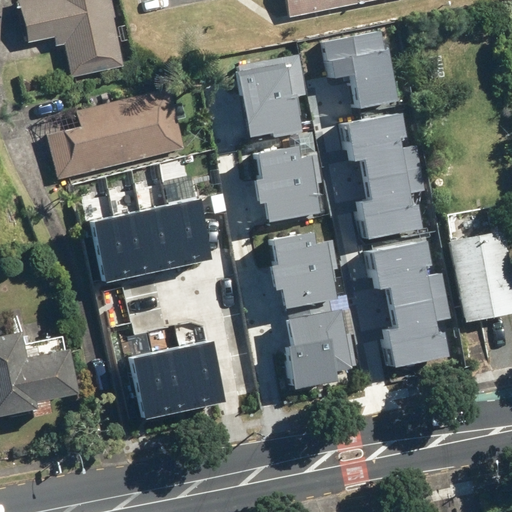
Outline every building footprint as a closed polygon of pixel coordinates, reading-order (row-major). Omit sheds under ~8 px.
[(50,35),(52,46),(61,44),(69,77),(121,65),(105,0),(14,0),(24,41),(50,35)] [(281,0),(285,18),(372,0),(281,0)] [(320,44),(327,78),(347,74),(353,106),(388,99),(375,33),(320,44)] [(227,70),(240,136),(262,132),(263,138),(299,131),(292,98),(303,96),(294,56),(227,70)] [(42,132),(53,178),(180,148),(165,87),(71,110),(75,124),(42,132)] [(356,203),(363,238),(385,233),(419,226),(413,196),(427,194),(417,143),(402,146),(395,113),(339,124),(346,157),(358,155),(367,201),(356,203)] [(259,206),(262,221),(311,212),(308,197),(323,194),(316,157),(292,161),(290,149),(248,156),(253,182),(246,183),(250,208),(259,206)] [(88,206),(100,269),(205,250),(194,187),(88,206)] [(18,200),(0,202),(0,232),(0,235),(22,232),(18,200)] [(442,239),(457,321),(511,310),(511,307),(498,229),(442,239)] [(275,289),(278,304),(327,295),(325,280),(339,277),(332,240),(308,244),(306,231),(264,239),(269,265),(262,266),(266,291),(275,289)] [(376,326),(383,360),(405,356),(439,349),(433,319),(447,316),(437,266),(421,269),(415,236),(359,247),(366,280),(378,278),(387,324),(376,326)] [(280,344),(288,388),(331,380),(328,367),(352,362),(347,336),(339,337),(334,308),(280,319),(285,343),(280,344)] [(0,332),(0,412),(29,406),(27,399),(71,390),(61,346),(19,355),(14,330),(0,332)] [(131,342),(140,406),(222,395),(213,330),(131,342)]
